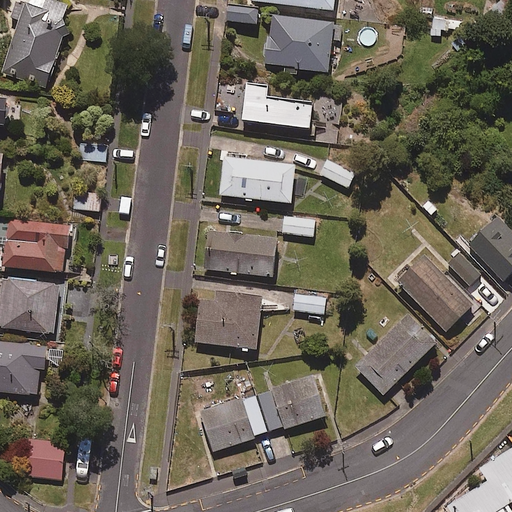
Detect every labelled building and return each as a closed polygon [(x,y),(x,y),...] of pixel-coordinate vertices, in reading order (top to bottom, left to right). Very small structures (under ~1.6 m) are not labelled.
[(74,4),(59,0),(14,0),(9,17),(21,20),(5,73),(48,86),(74,4)] [(333,0),(250,0),(251,2),(332,13),(333,0)] [(258,10),(229,6),(227,22),(256,26),(258,10)] [(334,25),(271,16),(265,65),(327,74),(334,25)] [(458,17),(432,17),(433,31),(458,30),(458,17)] [(242,120),(309,129),(312,101),(267,96),(268,85),(246,82),(242,120)] [(14,94),(0,92),(0,128),(0,125),(10,126),(14,94)] [(110,141),(79,141),(79,161),(109,161),(110,141)] [(223,156),(219,194),(291,203),(296,164),(223,156)] [(355,173),(327,161),(320,176),(349,188),(355,173)] [(103,189),(77,186),(74,208),(101,211),(103,189)] [(315,221),(284,217),(282,234),(313,238),(315,221)] [(511,272),(511,231),(498,218),(469,244),(503,280),(511,272)] [(74,225),(0,219),(0,236),(8,237),(6,268),(66,272),(68,247),(73,248),(74,225)] [(273,277),(277,238),(209,230),(205,267),(273,277)] [(480,275),(457,253),(445,265),(469,287),(480,275)] [(397,282),(445,331),(472,304),(424,255),(397,282)] [(63,284),(7,277),(1,328),(57,335),(63,284)] [(195,341),(256,349),(262,296),(216,291),(215,300),(200,299),(195,341)] [(325,299),(294,295),(293,312),(323,315),(325,299)] [(436,343),(407,314),(356,365),(383,395),(436,343)] [(0,341),(0,391),(37,395),(42,347),(0,341)] [(272,389),(285,428),(327,416),(314,375),(272,389)] [(242,397),(200,412),(213,452),(254,438),(242,397)] [(23,476),(61,480),(65,443),(27,438),(23,476)] [(488,481),(447,506),(450,511),(494,511),(511,501),(511,447),(480,468),(488,481)]
